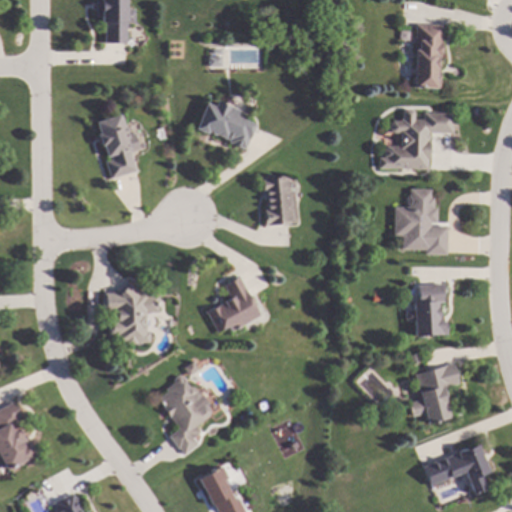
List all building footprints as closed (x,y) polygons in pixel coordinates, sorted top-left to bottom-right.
[(125,0),(125,9),(132,9),(132,23),(123,23),(123,43),(102,43),(102,16),(93,16),(92,0),(125,0)] [(439,25),(437,88),(410,87),(412,24),(439,25)] [(405,40),(395,40),(395,31),(405,31),(405,40)] [(219,66),(205,66),(205,57),(219,57),(219,66)] [(236,108),(233,117),(252,124),(242,148),(225,141),(226,139),(194,126),(203,102),(213,106),(215,100),(236,108)] [(408,108),(410,111),(410,119),(420,120),(420,111),(449,112),(449,132),(425,132),(424,168),(375,168),(375,158),(382,158),(382,146),(398,146),(398,132),(389,132),(386,129),(387,123),(389,121),(398,121),(398,111),(401,108),(408,108)] [(125,135),(132,133),(136,149),(128,151),(134,171),(107,178),(102,162),(109,160),(105,156),(102,157),(92,122),(119,114),(125,135)] [(285,191),(291,190),(294,223),(264,225),(260,180),(284,178),(285,191)] [(428,196),(430,197),(430,208),(433,208),(433,222),(426,222),(426,226),(444,226),(443,254),(421,254),(421,249),(398,249),(398,235),(389,235),(389,207),(406,207),(406,189),(428,189),(428,196)] [(258,314),(228,330),(226,325),(215,331),(204,310),(229,297),(222,284),(237,276),(258,314)] [(136,292),(142,292),(144,295),(155,295),(155,311),(143,311),(143,331),(147,331),(147,343),(111,343),(111,336),(104,335),(104,324),(107,324),(107,320),(114,320),(114,312),(99,312),(100,292),(115,292),(126,282),(136,292)] [(441,301),(433,302),(434,321),(442,321),(443,334),(412,336),(411,320),(405,320),(402,319),(401,313),(403,311),(412,310),(409,302),(415,302),(414,285),(440,284),(441,301)] [(416,353),(418,362),(407,365),(404,356),(416,353)] [(456,382),(438,388),(447,417),(425,424),(422,413),(409,417),(405,404),(419,400),(411,376),(451,363),(456,382)] [(187,387),(190,387),(193,391),(197,391),(206,404),(206,408),(208,411),(208,415),(193,426),(198,432),(190,438),(195,445),(183,455),(167,435),(176,429),(154,399),(164,392),(163,390),(180,377),(187,387)] [(21,420),(10,427),(10,431),(17,427),(32,455),(3,470),(0,464),(0,407),(10,401),(21,420)] [(485,472),(477,475),(483,490),(470,494),(462,471),(427,484),(420,466),(475,445),(485,472)] [(228,477),(224,480),(244,511),(218,511),(197,478),(220,464),(228,477)] [(71,493),(79,511),(83,511),(86,511),(53,511),(49,503),(71,493)]
